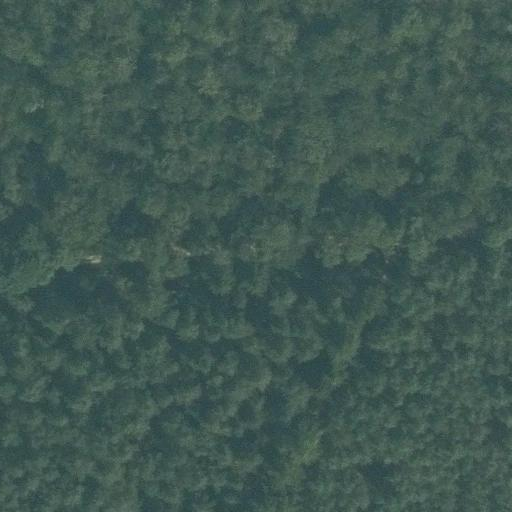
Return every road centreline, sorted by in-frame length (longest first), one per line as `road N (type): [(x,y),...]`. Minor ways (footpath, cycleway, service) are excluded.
road 1 (track): [(0,266),(340,233)]
road 2 (track): [(278,511),(413,227)]
road 3 (track): [(340,233),(511,213)]
